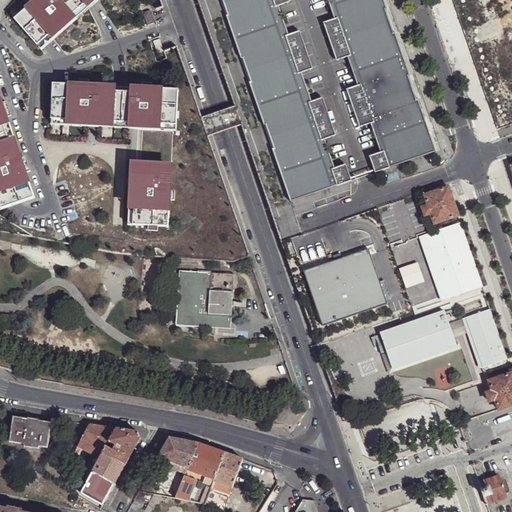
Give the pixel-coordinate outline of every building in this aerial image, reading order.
[(36,0),(34,2),(15,19),(38,46),(50,35),(74,15),(86,4),(90,0),(36,0)] [(90,0),(86,4),(89,9),(99,0),(90,0)] [(220,0),(291,202),(356,180),(350,162),(335,167),(325,139),(340,134),(327,96),(312,101),(302,72),(317,67),(304,29),(289,35),(279,6),(294,0),(220,0)] [(383,0),(327,0),(334,19),(319,24),(332,62),(347,56),(357,85),(342,91),(355,128),(370,123),(380,152),(365,157),(372,175),(436,152),(383,0)] [(86,4),(74,15),(78,19),(89,9),(86,4)] [(153,24),(148,11),(143,14),(141,14),(146,26),(153,24)] [(74,15),(50,35),(54,40),(78,19),(74,15)] [(50,35),(38,46),(42,50),(54,40),(50,35)] [(157,54),(163,51),(159,40),(152,42),(157,54)] [(81,85),(54,84),(52,119),(65,120),(90,121),(99,122),(115,123),(131,123),(144,124),(165,125),(178,126),(180,91),(153,89),(143,89),(138,88),(138,94),(96,92),(96,86),(90,86),(81,85)] [(0,204),(2,210),(35,198),(27,174),(23,164),(6,114),(3,104),(0,96),(0,204)] [(7,102),(3,104),(6,114),(11,112),(7,102)] [(23,164),(27,174),(32,172),(28,162),(23,164)] [(166,185),(167,164),(137,162),(136,179),(134,210),(134,225),(149,226),(159,227),(169,227),(170,200),(171,191),(171,185),(166,185)] [(427,206),(422,208),(425,216),(431,215),(434,224),(458,216),(448,188),(424,196),(427,206)] [(418,198),(422,208),(427,206),(424,196),(418,198)] [(461,222),(420,236),(441,298),(482,284),(461,222)] [(365,250),(300,273),(319,326),(384,304),(365,250)] [(417,264),(399,270),(405,287),(423,280),(417,264)] [(233,274),(183,271),(181,307),(176,307),(175,326),(212,329),(212,325),(230,326),(233,274)] [(445,310),(380,332),(393,369),(457,347),(445,310)] [(491,310),(468,317),(483,368),(508,361),(491,310)] [(496,401),(499,412),(511,407),(511,375),(489,383),(491,390),(485,393),(488,404),(496,401)] [(265,423),(271,427),(279,424),(287,430),(289,431),(290,431),(292,430),(308,410),(301,406),(287,396),(265,423)] [(13,417),(9,442),(23,445),(23,447),(38,450),(38,448),(46,449),(50,424),(13,417)] [(90,425),(81,441),(97,450),(103,453),(116,429),(90,425)] [(102,455),(124,466),(140,438),(138,433),(116,429),(103,453),(102,455)] [(169,438),(153,468),(160,471),(161,466),(179,473),(181,467),(188,470),(198,444),(169,438)] [(81,441),(77,448),(94,456),(97,450),(81,441)] [(214,481),(224,453),(198,444),(188,470),(186,475),(175,499),(188,501),(197,481),(207,484),(204,494),(208,496),(211,488),(214,481)] [(94,456),(100,459),(102,455),(103,453),(97,450),(94,456)] [(232,487),(242,460),(224,453),(214,481),(211,488),(219,491),(221,484),(232,487)] [(92,473),(114,485),(124,466),(102,455),(100,459),(92,473)] [(179,473),(186,475),(188,470),(181,467),(179,473)] [(81,494),(102,506),(114,485),(92,473),(81,492),(81,493),(81,494)] [(479,483),(486,504),(506,497),(499,475),(479,483)] [(229,494),(232,487),(221,484),(219,491),(229,494)] [(319,511),(316,501),(303,500),(295,511),(319,511)]
